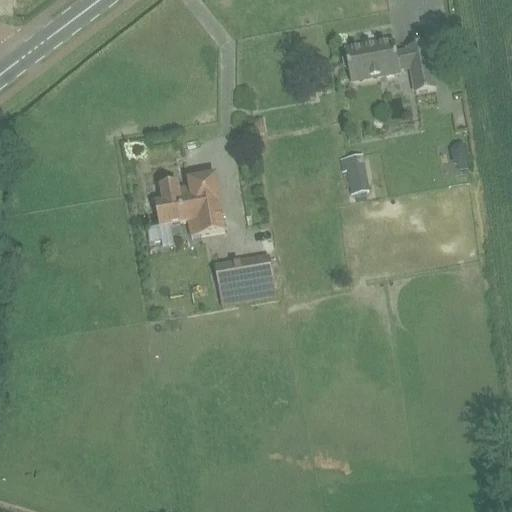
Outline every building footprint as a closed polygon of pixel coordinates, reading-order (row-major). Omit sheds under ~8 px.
[(416,95),(436,92),(427,47),(408,50),(409,54),(397,56),(395,45),(345,54),(346,58),(344,63),(345,70),(349,73),(351,85),(401,76),(400,72),(412,70),(416,95)] [(462,147),(454,149),(450,154),(453,167),(459,170),(460,175),(466,174),(466,169),(470,164),(467,151),(462,147)] [(370,194),(364,158),(344,162),(340,163),(343,174),(348,174),(352,198),(370,194)] [(191,240),(201,239),(225,234),(215,180),(190,184),(191,190),(179,192),(178,186),(161,190),(163,204),(155,205),(159,229),(189,224),(191,240)] [(220,293),(274,283),(270,257),(215,267),(220,293)]
